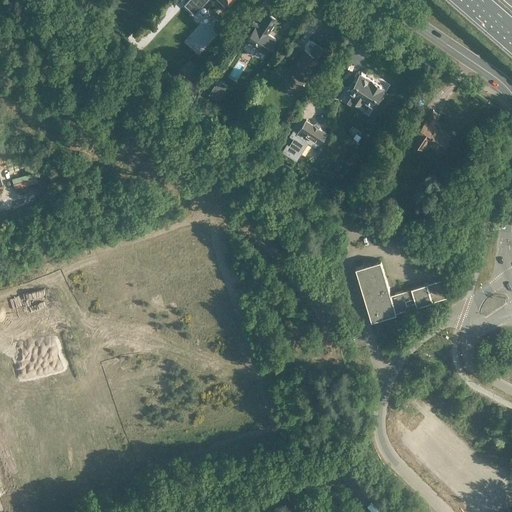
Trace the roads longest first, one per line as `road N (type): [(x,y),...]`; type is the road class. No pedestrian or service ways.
road 1 (unclassified): [(0,81),(12,102),(40,119),(153,169),(266,235),(307,288),(332,353)]
road 2 (unclassified): [(332,353),(259,370),(96,323),(0,322)]
road 3 (unclassified): [(393,366),(379,439),(445,511)]
road 4 (primary): [(511,89),(383,0)]
